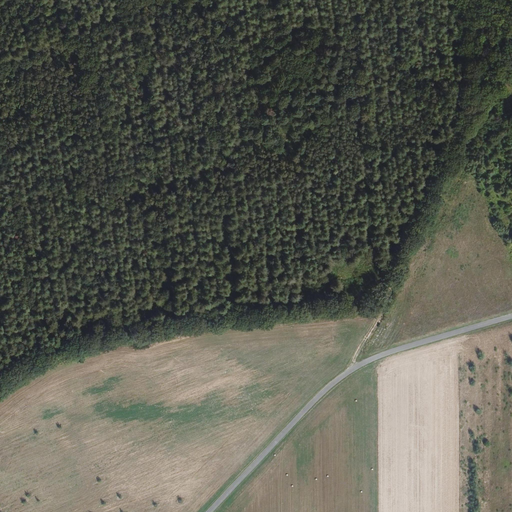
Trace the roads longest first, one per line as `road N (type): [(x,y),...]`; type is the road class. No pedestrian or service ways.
road 1 (tertiary): [(511,315),(349,368),(205,511)]
road 2 (track): [(504,83),(479,116),(349,368)]
